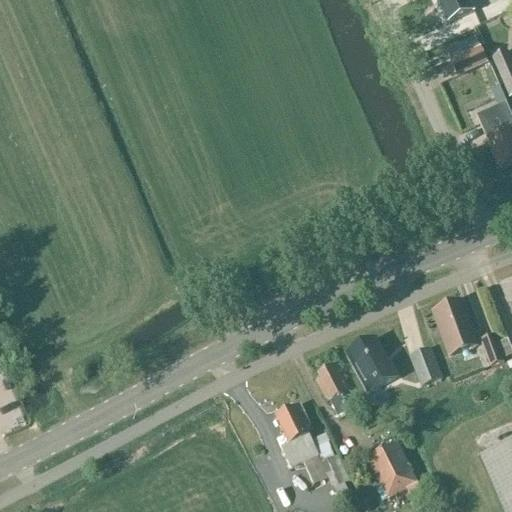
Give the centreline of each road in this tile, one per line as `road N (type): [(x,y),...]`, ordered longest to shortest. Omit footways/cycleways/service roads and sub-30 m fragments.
road 1 (tertiary): [(0,468),(246,340),(488,236)]
road 2 (residential): [(488,236),(380,0)]
